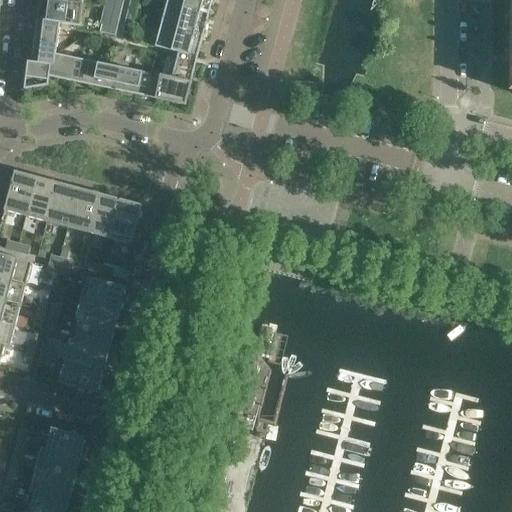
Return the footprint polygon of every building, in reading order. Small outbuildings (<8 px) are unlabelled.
[(80,27),(83,4),(50,0),(39,0),(37,20),(60,23),(60,24),(80,27)] [(121,12),(124,0),(116,0),(114,10),(121,12)] [(134,18),(138,1),(133,0),(130,0),(127,16),(134,18)] [(209,15),(212,0),(167,0),(167,4),(209,15)] [(203,36),(209,15),(167,4),(161,25),(203,36)] [(117,29),(121,12),(114,10),(110,27),(117,29)] [(130,34),(134,18),(127,16),(123,32),(130,34)] [(54,65),(56,54),(60,24),(60,23),(37,20),(31,62),(54,65)] [(115,36),(117,29),(110,27),(102,25),(100,32),(115,36)] [(191,84),(196,64),(203,36),(161,25),(155,47),(178,53),(177,59),(171,79),(162,77),(157,100),(185,105),(191,85),(190,84),(191,84)] [(115,91),(124,49),(116,47),(112,66),(78,59),(73,82),(115,91)] [(162,77),(150,74),(128,70),(132,51),(124,49),(115,91),(157,100),(162,77)] [(73,82),(78,59),(56,54),(54,65),(31,62),(31,63),(28,62),(24,90),(48,86),(49,77),(73,82)] [(26,218),(37,178),(15,172),(4,212),(26,218)] [(47,223),(57,184),(37,178),(26,218),(47,223)] [(68,229),(78,189),(57,184),(47,223),(68,229)] [(89,234),(99,195),(78,189),(68,229),(89,234)] [(110,240),(120,200),(99,195),(89,234),(110,240)] [(110,240),(131,246),(133,241),(138,242),(141,231),(136,230),(142,206),(120,200),(110,240)] [(5,249),(17,252),(19,244),(7,241),(5,249)] [(17,252),(28,255),(30,248),(19,244),(17,252)] [(0,277),(26,285),(32,263),(0,254),(0,277)] [(49,264),(60,267),(62,259),(51,256),(49,264)] [(60,267),(72,270),(74,262),(62,259),(60,267)] [(47,272),(58,275),(60,267),(49,264),(47,272)] [(89,271),(100,274),(102,267),(91,264),(89,271)] [(58,275),(70,278),(72,270),(60,267),(58,275)] [(100,274),(112,277),(114,270),(102,267),(100,274)] [(0,300),(21,306),(26,285),(0,277),(0,300)] [(120,310),(126,288),(87,277),(81,299),(120,310)] [(45,312),(48,301),(41,299),(37,310),(45,312)] [(80,321),(115,331),(120,310),(81,299),(75,320),(80,321)] [(0,322),(15,327),(21,306),(0,300),(0,322)] [(59,316),(62,304),(54,302),(51,314),(59,316)] [(42,324),(45,312),(37,310),(34,322),(42,324)] [(56,327),(59,316),(51,314),(48,325),(56,327)] [(109,352),(115,331),(80,321),(74,342),(109,352)] [(10,349),(15,327),(0,322),(0,344),(5,346),(5,347),(10,349)] [(34,354),(37,342),(29,340),(26,352),(34,354)] [(104,373),(109,352),(74,342),(70,341),(64,362),(104,373)] [(48,358),(51,346),(43,344),(40,356),(48,358)] [(31,366),(34,354),(26,352),(23,364),(31,366)] [(45,369),(48,358),(40,356),(37,367),(45,369)] [(98,394),(104,373),(64,362),(58,384),(98,394)] [(6,427),(3,439),(11,441),(14,429),(6,427)] [(46,449),(46,450),(81,459),(81,457),(84,455),(85,451),(84,447),(87,437),(52,428),(46,449)] [(20,431),(17,442),(25,444),(28,433),(20,431)] [(3,439),(0,450),(8,452),(11,441),(3,439)] [(17,442),(14,454),(22,456),(25,444),(17,442)] [(36,470),(75,480),(81,459),(46,450),(46,449),(41,448),(36,470)] [(30,491),(70,501),(75,480),(36,470),(30,491)] [(9,473),(6,484),(14,486),(17,475),(9,473)] [(6,484),(3,496),(10,498),(14,486),(6,484)] [(26,511),(68,511),(69,511),(71,507),(69,503),(70,501),(30,491),(25,511),(26,511)]
